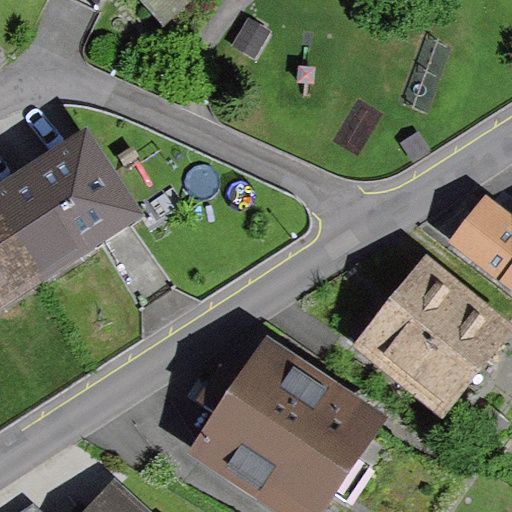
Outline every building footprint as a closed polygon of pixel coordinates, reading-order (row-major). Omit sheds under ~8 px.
[(140,0),(161,21),(183,0),(140,0)] [(130,218),(84,148),(0,202),(0,218),(38,277),(130,218)] [(511,224),(489,207),(458,247),(511,289),(511,224)] [(0,301),(38,277),(0,218),(0,301)] [(504,330),(431,271),(365,353),(438,412),(504,330)] [(369,423),(269,357),(247,390),(232,380),(216,390),(204,408),(225,422),(202,456),(286,511),(439,511),(458,484),(367,424),(369,423)] [(40,511),(32,505),(21,511),(137,511),(116,492),(96,511),(40,511)]
